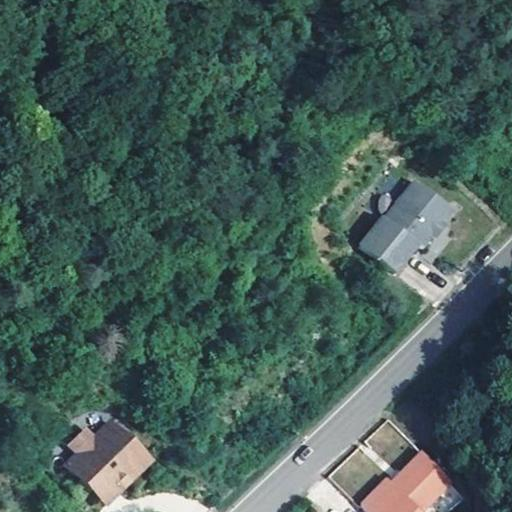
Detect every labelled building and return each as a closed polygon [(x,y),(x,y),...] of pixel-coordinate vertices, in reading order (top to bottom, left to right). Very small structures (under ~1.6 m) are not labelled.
[(461,213),(427,182),(395,220),(393,218),(368,248),(402,275),(425,247),(429,250),(439,238),(451,225),(461,213)] [(455,228),(451,225),(439,238),(444,242),(455,228)] [(504,379),(492,366),(481,375),(494,388),(504,379)] [(481,375),(479,372),(443,405),(458,421),(494,388),(481,375)] [(101,503),(109,496),(114,492),(118,496),(124,491),(135,481),(131,476),(143,465),(147,461),(131,443),(117,428),(102,442),(100,443),(93,435),(77,449),(84,458),(72,470),(101,503)] [(430,511),(460,482),(451,474),(429,453),(409,474),(412,477),(402,488),(394,481),(368,508),(371,511),(430,511)] [(147,461),(143,465),(131,476),(135,481),(124,491),(118,496),(114,492),(109,496),(101,503),(103,505),(109,511),(128,494),(151,472),(154,469),(147,461)]
